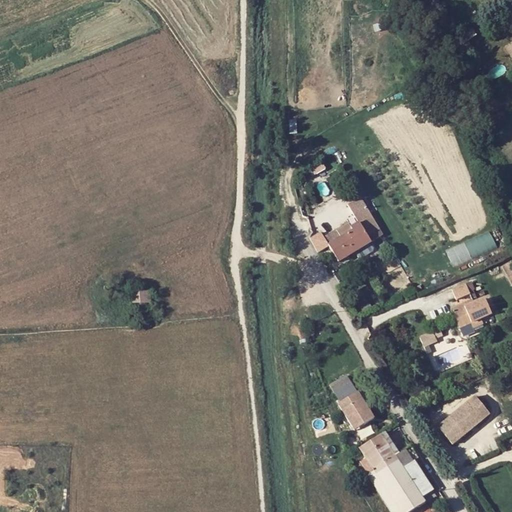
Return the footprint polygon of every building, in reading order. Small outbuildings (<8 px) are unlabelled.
[(453,51),(459,48),(455,42),(450,45),(453,51)] [(339,263),(371,244),(359,223),(350,228),(352,232),(328,246),(339,263)] [(492,231),(449,251),(456,266),(499,247),(492,231)] [(465,284),(452,291),(456,301),(470,295),(465,284)] [(128,304),(149,302),(148,292),(119,294),(120,304),(128,304)] [(484,298),(474,303),(466,306),(464,304),(458,306),(452,309),(460,328),(471,323),(480,319),(492,314),(484,298)] [(482,323),(480,319),(471,323),(473,328),(482,323)] [(427,345),(439,341),(436,332),(423,336),(427,345)] [(373,420),(351,383),(333,394),(340,404),(338,406),(351,427),(360,422),(364,426),(373,420)] [(451,445),(489,414),(474,397),(449,418),(437,428),(440,432),(451,445)] [(364,426),(360,422),(351,427),(354,432),(364,426)] [(385,433),(381,435),(395,457),(399,454),(385,433)] [(373,472),(395,457),(381,435),(359,450),(373,472)] [(395,457),(402,469),(414,461),(418,459),(410,447),(399,454),(395,457)] [(367,477),(389,511),(411,511),(425,504),(402,469),(395,457),(373,472),(367,476),(367,477)] [(402,469),(425,504),(437,497),(414,461),(402,469)]
